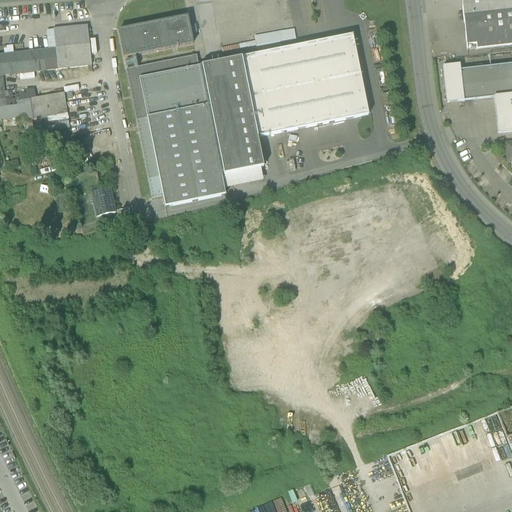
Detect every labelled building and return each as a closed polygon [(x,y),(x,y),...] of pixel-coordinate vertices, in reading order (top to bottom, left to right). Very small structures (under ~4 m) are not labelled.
[(511,0),(461,0),(463,17),(511,11),(511,0)] [(511,11),(463,17),(466,46),(476,45),(477,50),(511,45),(511,11)] [(187,17),(160,23),(165,50),(193,45),(193,44),(191,34),(195,33),(194,27),(190,28),(188,18),(187,18),(187,17)] [(124,59),(132,57),(135,56),(165,50),(160,23),(118,31),(124,59)] [(54,38),(56,50),(58,70),(92,66),(87,27),(53,30),(54,38)] [(46,31),(47,38),(54,38),(53,30),(46,31)] [(294,30),(278,33),(280,43),(296,40),(294,30)] [(256,47),(280,43),(278,33),(255,37),(256,47)] [(352,37),(242,59),(257,138),(368,116),(352,37)] [(56,50),(54,38),(47,38),(48,51),(56,50)] [(3,47),(4,56),(13,55),(13,46),(3,47)] [(0,76),(3,76),(58,70),(56,50),(48,51),(13,55),(4,56),(0,56),(0,76)] [(133,65),(134,69),(137,68),(138,68),(135,56),(132,57),(132,60),(125,62),(126,67),(133,65)] [(137,68),(140,80),(199,68),(199,67),(197,56),(138,68),(137,68)] [(263,168),(257,138),(242,59),(199,67),(199,68),(207,107),(221,177),(260,169),(263,168)] [(511,65),(460,71),(464,102),(494,99),(511,96),(511,65)] [(447,104),(464,102),(460,71),(459,66),(442,67),(447,104)] [(126,70),(136,122),(147,119),(140,80),(137,68),(134,69),(126,70)] [(140,80),(147,119),(207,107),(199,68),(140,80)] [(25,128),(33,127),(57,122),(68,120),(64,94),(36,99),(16,102),(17,106),(6,107),(4,93),(3,79),(0,79),(0,121),(24,120),(25,128)] [(34,89),(4,93),(6,107),(17,106),(16,102),(36,99),(34,89)] [(498,134),(511,132),(511,96),(494,99),(498,134)] [(207,107),(147,119),(159,178),(163,198),(165,208),(225,196),(224,190),(221,177),(207,107)] [(159,178),(147,119),(136,122),(148,181),(159,178)] [(70,128),(68,120),(57,122),(58,130),(70,128)] [(58,130),(57,122),(33,127),(35,135),(58,130)] [(262,182),(260,169),(221,177),(224,190),(262,182)] [(152,200),(163,198),(159,178),(148,181),(152,200)] [(91,193),(97,218),(115,214),(110,189),(91,193)] [(305,489),(309,499),(315,497),(310,486),(305,489)]
